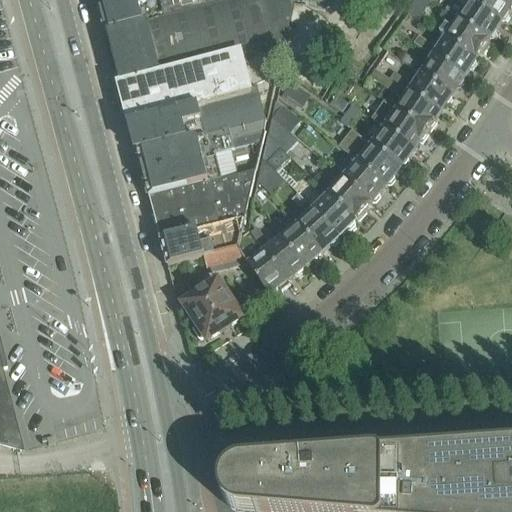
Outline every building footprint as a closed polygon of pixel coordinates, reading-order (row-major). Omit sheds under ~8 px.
[(128,0),(100,8),(107,35),(240,0),(128,0)] [(243,53),(269,46),(256,0),(240,0),(107,35),(120,85),(243,53)] [(418,21),(430,3),(425,0),(416,0),(407,14),(418,21)] [(500,24),(469,3),(464,0),(455,0),(446,14),(457,21),(489,42),(489,41),(493,40),(496,35),(495,32),(500,24)] [(511,5),(504,0),(464,0),(469,3),(500,24),(501,22),(505,22),(508,17),(508,13),(511,6),(511,5)] [(489,42),(457,21),(444,39),(476,60),(481,52),(484,54),(490,45),(488,43),(489,42)] [(429,45),(416,36),(410,43),(424,52),(429,45)] [(476,60),(444,39),(432,57),(464,78),(469,71),(472,70),(476,65),(475,61),(476,60)] [(252,89),(243,53),(120,85),(131,127),(258,94),(257,88),(252,89)] [(412,70),(417,63),(407,56),(402,63),(412,70)] [(464,78),(432,57),(420,75),(452,97),(458,89),(460,89),(464,84),(463,79),(464,78)] [(407,94),(408,93),(400,88),(399,89),(388,82),(389,81),(375,72),(370,79),(403,101),(395,112),(429,135),(437,124),(434,123),(440,115),(407,94)] [(405,81),(395,74),(389,81),(388,82),(399,89),(400,88),(405,81)] [(452,97),(420,75),(408,93),(407,94),(440,115),(445,107),(448,107),(452,102),(451,98),(452,97)] [(289,93),(267,118),(287,137),(310,112),(289,93)] [(139,156),(265,123),(258,94),(131,127),(139,156)] [(429,135),(395,112),(385,105),(373,122),(383,129),(415,151),(419,144),(422,146),(429,135)] [(348,128),(360,112),(353,106),(340,123),(348,128)] [(216,183),(215,182),(211,165),(201,167),(198,160),(234,151),(232,142),(248,138),(248,139),(264,135),(266,125),(265,123),(139,156),(150,200),(216,183)] [(415,151),(383,129),(370,146),(369,147),(400,171),(402,169),(405,169),(409,164),(408,160),(415,151)] [(369,147),(370,146),(352,132),(352,133),(347,139),(339,150),(356,164),(386,188),(386,187),(391,186),(395,181),(394,178),(400,171),(369,147)] [(268,139),(264,163),(273,173),(289,159),(268,139)] [(264,163),(257,185),(263,192),(277,177),(264,163)] [(386,188),(356,164),(341,180),(370,205),(372,203),(376,203),(380,199),(379,195),(386,188)] [(244,222),(254,179),(255,173),(254,172),(215,182),(216,183),(150,200),(161,244),(244,222)] [(370,205),(341,180),(329,194),(327,196),(355,223),(357,221),(359,222),(366,214),(364,212),(370,205)] [(312,198),(304,189),(298,195),(305,203),(312,198)] [(355,223),(327,196),(312,211),(339,238),(346,231),(350,231),(355,227),(354,223),(355,223)] [(339,238),(312,211),(304,218),(296,225),(322,254),(330,247),(334,247),(339,243),(338,239),(339,238)] [(284,230),(276,220),(271,227),(277,235),(284,230)] [(244,222),(161,244),(168,269),(205,259),(237,251),(242,227),(244,222)] [(322,254),(296,225),(279,239),(304,270),(313,263),(317,263),(321,259),(321,255),(322,254)] [(287,282),(250,237),(242,227),(237,251),(246,267),(267,298),(278,289),(280,292),(290,285),(287,282)] [(304,270),(279,239),(269,248),(256,232),(250,237),(287,282),(294,277),(299,277),(304,274),(303,270),(304,270)] [(246,267),(237,251),(205,259),(209,275),(246,267)] [(242,320),(219,285),(199,297),(194,288),(176,300),(179,311),(185,307),(198,327),(195,329),(194,333),(199,341),(204,342),(206,340),(208,342),(242,320)] [(20,452),(0,375),(0,446),(15,451),(19,452),(20,452)] [(511,511),(511,444),(296,460),(274,462),(269,462),(267,462),(263,463),(263,462),(244,464),(241,464),(239,465),(238,464),(235,465),(234,466),(232,467),(231,467),(229,469),(228,470),(226,472),(224,475),(223,475),(222,478),(222,479),(221,481),(221,482),(220,485),(220,486),(221,486),(220,487),(220,489),(220,492),(221,492),(220,492),(220,493),(221,496),(221,497),(222,500),(223,503),(224,503),(226,506),(228,509),(229,509),(231,511),(232,511),(511,511)]
